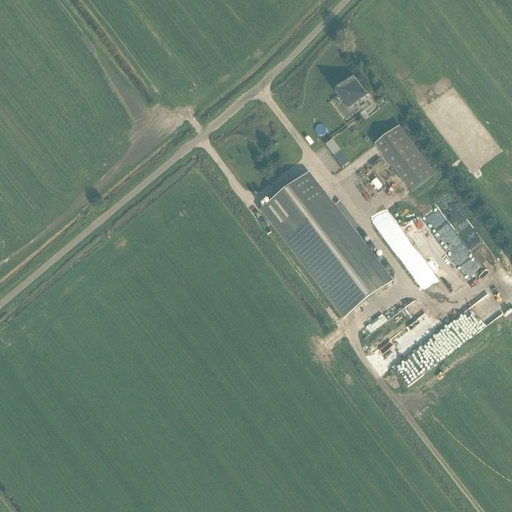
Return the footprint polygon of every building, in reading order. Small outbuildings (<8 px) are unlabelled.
[(353,79),(335,92),(338,97),(331,102),(346,121),(359,112),(361,115),(354,105),(359,102),(366,111),(367,110),(360,101),(365,97),(372,106),(373,106),(353,79)] [(435,175),(399,128),(375,146),(411,194),(435,175)] [(349,163),(340,152),(333,157),(342,169),(349,163)] [(380,157),(370,164),(383,182),(380,184),(374,176),(371,178),(385,197),(395,190),(386,178),(392,174),(387,168),(383,171),(381,167),(385,164),(380,157)] [(261,211),(262,212),(344,320),(392,283),(309,175),(261,211)] [(438,199),(455,225),(465,218),(448,193),(438,199)] [(365,206),(372,200),(368,196),(361,201),(365,206)] [(378,217),(381,235),(391,233),(391,227),(395,227),(394,215),(378,217)] [(489,250),(483,254),(487,262),(494,258),(489,250)] [(456,284),(461,280),(455,272),(449,277),(456,284)] [(449,292),(442,281),(431,289),(431,291),(426,295),(432,304),(449,292)] [(494,300),(497,296),(488,291),(486,295),(494,300)]
